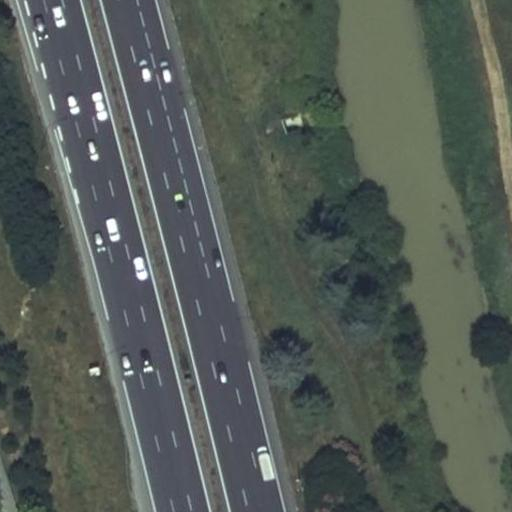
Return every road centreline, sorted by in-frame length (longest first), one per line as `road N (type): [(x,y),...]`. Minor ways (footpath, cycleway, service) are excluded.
road 1 (motorway): [(258,511),(129,0)]
road 2 (motorway): [(55,0),(182,511)]
